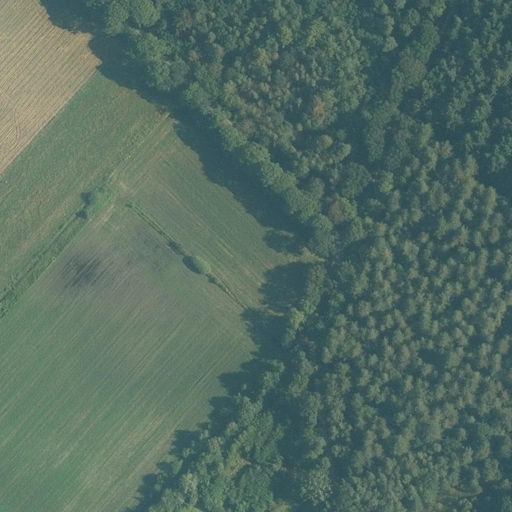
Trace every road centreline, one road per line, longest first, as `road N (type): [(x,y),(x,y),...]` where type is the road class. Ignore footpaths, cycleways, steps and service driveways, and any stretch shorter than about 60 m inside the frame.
road 1 (unclassified): [(342,248),(110,0)]
road 2 (track): [(312,332),(148,511)]
road 3 (unclassified): [(335,511),(312,332)]
